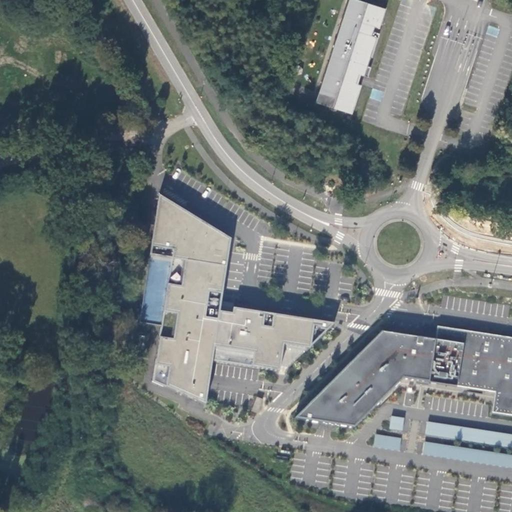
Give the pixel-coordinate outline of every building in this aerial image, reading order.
[(386,8),(359,0),(347,0),(318,92),(355,104),(362,84),(356,83),(359,74),(368,77),(371,67),(353,61),(356,52),(372,57),(379,33),(372,31),(374,26),(379,28),(386,8)] [(230,240),(159,198),(139,322),(161,326),(154,383),(204,406),(208,379),(211,362),(278,372),(282,346),(308,350),(333,325),(232,309),(231,315),(219,314),(230,240)] [(381,332),(292,420),(325,424),(352,429),(403,380),(494,394),(493,404),(491,414),(511,417),(511,339),(447,329),(444,342),(381,332)] [(255,414),(261,400),(255,398),(250,412),(255,414)] [(403,421),(390,419),(389,430),(402,432),(403,421)] [(511,436),(427,425),(425,436),(511,448),(511,436)] [(399,450),(401,440),(375,435),(373,446),(399,450)] [(511,456),(424,443),(422,454),(511,467),(511,456)]
